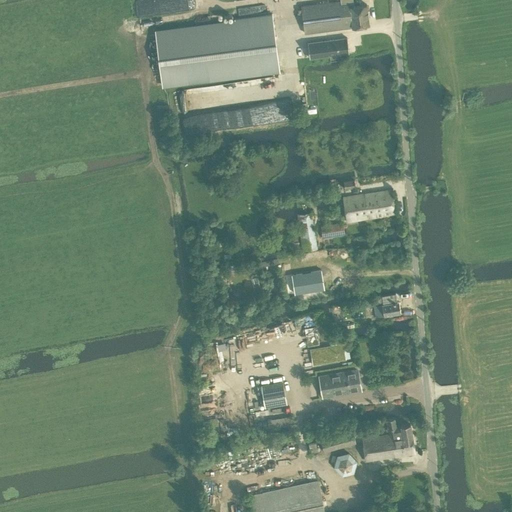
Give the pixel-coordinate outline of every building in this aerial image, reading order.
[(354,7),(353,0),(340,0),(341,4),(339,4),(339,0),(301,6),(305,33),(352,26),(353,27),(370,25),(367,5),(354,7)] [(162,85),(279,70),(272,14),(235,18),(235,21),(156,31),(162,85)] [(309,57),(349,52),(347,37),(307,42),(309,57)] [(298,111),(307,110),(306,102),(296,104),(298,111)] [(354,180),(344,182),(345,189),(356,188),(354,180)] [(347,222),(395,213),(391,189),(344,197),(347,222)] [(311,212),(297,214),(300,230),(300,234),(303,250),(317,248),(311,212)] [(322,237),(345,234),(343,222),(321,226),(322,237)] [(324,270),(295,275),(299,295),(328,290),(324,270)] [(383,304),(382,299),(370,301),(370,302),(366,302),(367,307),(374,306),(376,317),(401,313),(399,302),(383,304)] [(343,343),(317,347),(319,364),(346,359),(343,343)] [(356,370),(321,376),(325,396),(359,390),(356,370)] [(282,384),(263,387),(266,405),(285,402),(282,384)] [(270,419),(271,428),(293,426),(290,416),(270,419)] [(396,426),(394,418),(387,419),(388,428),(386,429),(386,431),(388,431),(389,434),(362,438),(366,461),(415,453),(410,424),(400,425),(400,426),(396,426)] [(321,440),(324,452),(356,443),(353,431),(321,440)] [(342,475),(353,472),(356,461),(348,453),(337,456),(335,466),(342,475)] [(252,511),(325,511),(318,480),(249,495),(252,511)]
